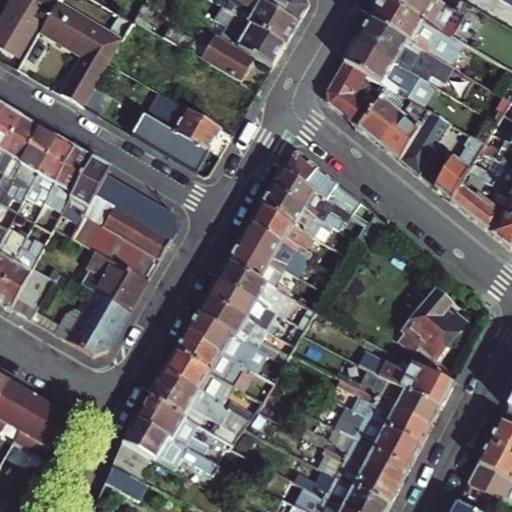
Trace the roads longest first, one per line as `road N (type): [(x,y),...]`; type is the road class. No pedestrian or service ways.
road 1 (residential): [(219,215),(113,409),(0,342)]
road 2 (residential): [(511,290),(287,103)]
road 3 (residential): [(219,215),(0,88)]
road 4 (residential): [(511,340),(422,511)]
road 5 (residential): [(287,103),(219,215)]
